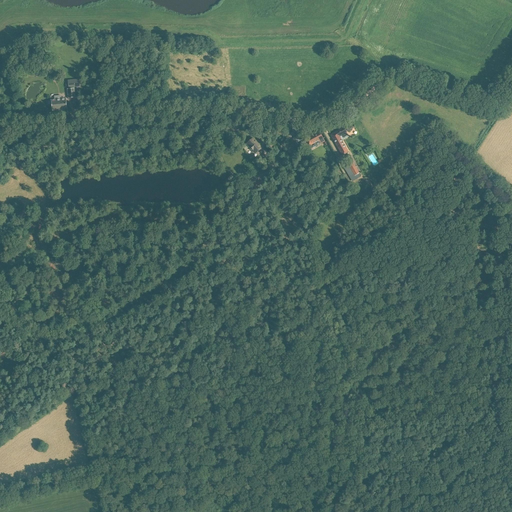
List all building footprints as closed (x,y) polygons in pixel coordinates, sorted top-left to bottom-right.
[(80,86),(79,80),(69,81),(69,87),(71,87),(71,88),(68,89),(69,98),(75,98),(74,88),(73,88),(73,87),(80,86)] [(66,98),(51,100),(52,111),(67,109),(66,98)] [(347,132),(354,128),(353,127),(353,126),(346,130),(344,127),(331,135),(342,155),(348,152),(341,140),(349,136),(347,132)] [(306,152),(321,143),(324,141),(319,131),(311,135),(310,134),(305,137),(307,140),(300,144),(306,152)] [(250,140),(246,143),(248,145),(248,147),(251,150),(253,151),(255,153),(261,148),(256,142),(253,138),(250,141),(250,140)] [(350,166),(345,168),(353,180),(361,175),(350,158),(347,160),(347,162),(350,166)]
